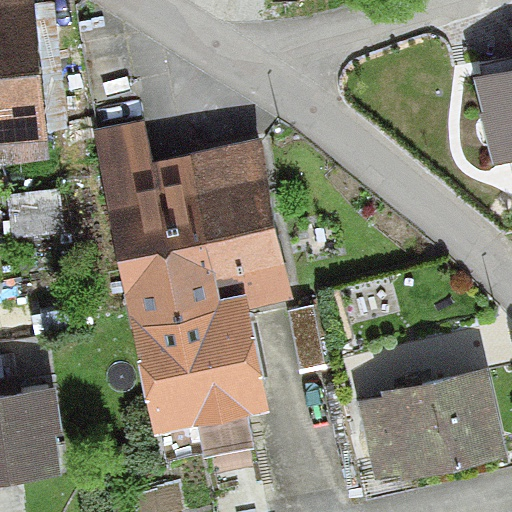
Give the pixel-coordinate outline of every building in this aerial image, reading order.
[(0,0),(0,135),(40,131),(28,0),(0,0)] [(511,32),(510,33),(511,39),(511,69),(479,78),(480,80),(481,80),(489,111),(484,112),(495,156),(511,151),(511,32)] [(235,298),(283,287),(256,148),(148,171),(139,127),(92,136),(131,319),(135,319),(153,418),(196,408),(205,448),(254,438),(245,399),(256,396),(235,298)] [(489,450),(472,374),(391,392),(391,394),(360,402),(376,473),(407,466),(408,468),(489,450)] [(0,475),(47,469),(42,433),(49,432),(43,388),(15,392),(14,385),(1,387),(0,382),(0,475)]
